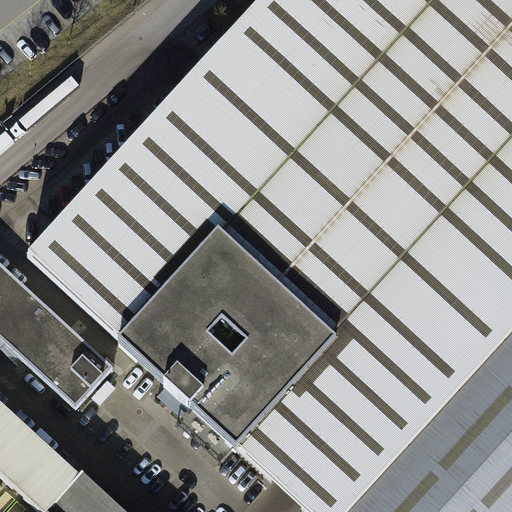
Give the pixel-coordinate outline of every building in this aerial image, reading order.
[(338,511),(511,326),(511,0),(263,0),(22,259),(294,511),(338,511)] [(112,377),(0,278),(0,352),(75,418),(112,377)] [(511,511),(511,326),(338,511),(511,511)] [(41,511),(71,480),(0,414),(0,488),(25,511),(41,511)] [(115,511),(81,481),(52,511),(115,511)]
